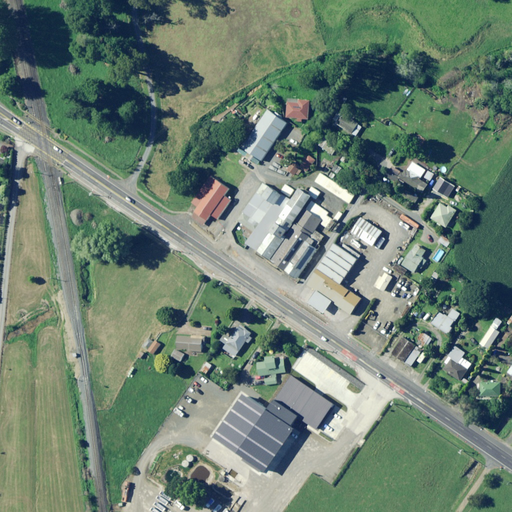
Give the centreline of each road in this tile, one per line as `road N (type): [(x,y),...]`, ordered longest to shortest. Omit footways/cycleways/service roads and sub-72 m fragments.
road 1 (trunk): [(0,114),(511,462)]
road 2 (track): [(0,311),(20,128)]
road 3 (track): [(137,21),(152,127),(118,195)]
